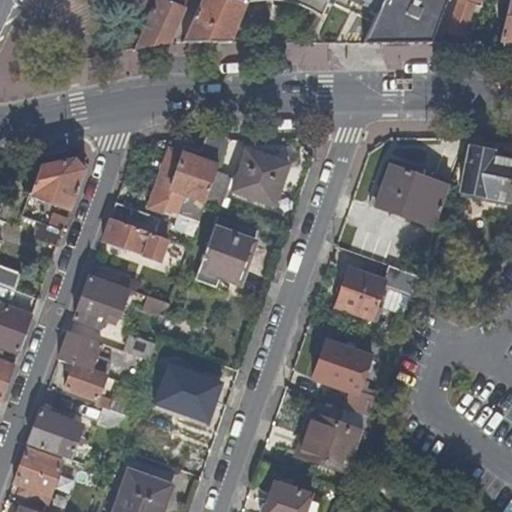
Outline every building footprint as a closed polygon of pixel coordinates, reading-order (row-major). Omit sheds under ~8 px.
[(186,7),(167,0),(157,0),(137,45),(160,42),(172,40),(186,7)] [(203,0),(186,40),(229,41),(246,3),(247,2),(241,0),(203,0)] [(353,0),(247,0),(247,2),(246,3),(259,1),(275,1),(288,4),(304,8),(319,17),(326,1),(349,11),(353,0)] [(380,0),(353,0),(349,11),(370,21),(380,0)] [(443,0),(380,0),(370,21),(360,43),(428,42),(443,0)] [(453,0),(443,30),(460,36),(470,2),(478,4),(479,0),(453,0)] [(511,0),(506,0),(497,41),(511,41),(511,0)] [(225,140),(204,140),(197,159),(167,149),(145,208),(161,214),(170,191),(184,196),(178,214),(197,221),(205,200),(214,173),(225,140)] [(492,151),(469,147),(459,190),(507,200),(511,178),(511,160),(491,156),(492,151)] [(36,158),(38,166),(38,165),(70,158),(69,150),(36,158)] [(286,165),(245,151),(230,192),(272,206),(286,165)] [(70,158),(38,165),(28,196),(69,210),(84,169),(73,158),(70,158)] [(434,227),(449,186),(388,166),(374,207),(434,227)] [(229,178),(214,173),(205,200),(220,206),(229,178)] [(159,220),(113,203),(107,218),(154,235),(159,220)] [(56,245),(66,218),(53,213),(49,225),(38,222),(33,237),(56,245)] [(107,218),(100,239),(142,255),(144,251),(149,252),(172,261),(170,267),(181,270),(188,248),(154,235),(107,218)] [(251,243),(212,229),(203,254),(200,253),(198,260),(201,261),(198,267),(222,276),(223,277),(225,280),(226,282),(230,284),(235,285),(237,284),(241,281),(243,279),(244,277),(245,273),(244,271),(243,268),(242,267),(251,243)] [(0,284),(11,289),(17,273),(0,265),(0,284)] [(417,275),(388,265),(383,279),(349,267),(335,307),(371,319),(383,284),(411,293),(417,275)] [(87,275),(71,318),(96,326),(102,310),(117,316),(127,289),(126,289),(87,275)] [(131,275),(126,289),(127,289),(153,299),(168,304),(169,304),(172,295),(152,288),(153,284),(131,275)] [(0,346),(17,352),(35,302),(0,290),(0,346)] [(168,304),(153,299),(149,311),(164,316),(168,304)] [(66,332),(56,361),(71,366),(64,388),(96,400),(97,395),(102,381),(104,377),(104,376),(90,371),(100,344),(66,332)] [(128,336),(123,352),(148,361),(149,361),(154,346),(128,336)] [(371,356),(325,340),(312,378),(357,394),(371,356)] [(0,398),(13,364),(0,359),(0,398)] [(220,383),(167,364),(154,403),(206,421),(220,383)] [(96,400),(94,405),(103,408),(106,410),(110,400),(97,395),(96,400)] [(106,410),(103,408),(97,424),(123,433),(129,417),(106,410)] [(80,427),(37,411),(25,445),(67,460),(80,427)] [(348,470),(361,433),(309,415),(296,453),(348,470)] [(375,429),(365,422),(361,433),(348,470),(358,474),(375,429)] [(61,462),(24,449),(11,484),(19,487),(17,492),(46,503),(61,462)] [(161,511),(171,485),(127,470),(112,511),(152,511),(154,510),(159,511),(161,511)] [(304,511),(311,495),(273,482),(262,511),(304,511)]
